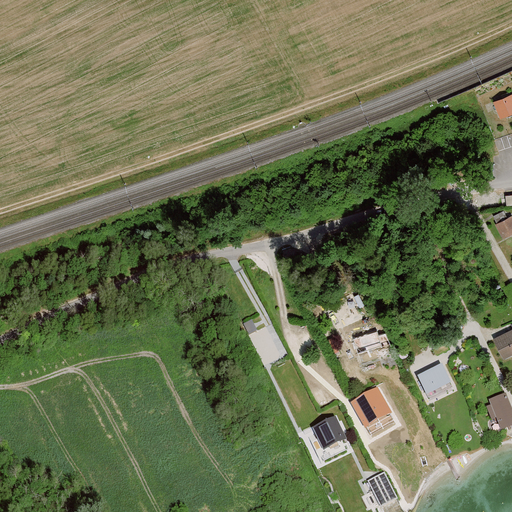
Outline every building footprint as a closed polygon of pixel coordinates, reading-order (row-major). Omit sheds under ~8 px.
[(511,95),(495,102),(502,118),(511,114),(511,95)] [(501,242),(511,236),(511,214),(492,224),(501,242)] [(246,323),(251,333),(258,330),(253,320),(246,323)] [(358,358),(392,351),(387,329),(353,336),(358,358)] [(504,361),(511,356),(511,329),(492,341),(504,361)] [(333,355),(339,352),(333,338),(326,341),(333,355)] [(426,398),(451,386),(442,366),(416,379),(426,398)] [(364,429),(390,415),(378,393),(352,408),(364,429)] [(488,402),(499,432),(511,427),(511,412),(506,396),(488,402)] [(323,463),(344,452),(329,425),(309,436),(323,463)] [(380,507),(397,499),(384,473),(368,481),(380,507)]
